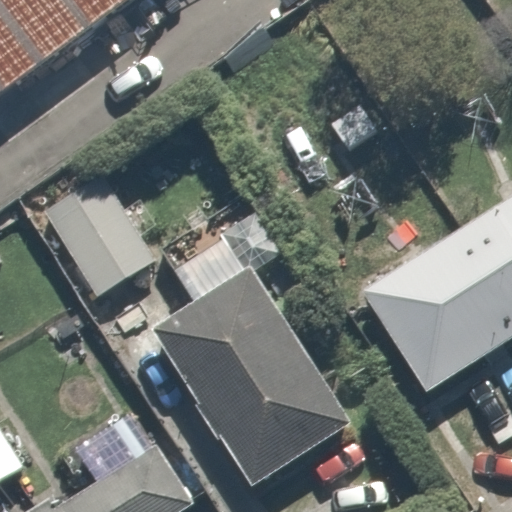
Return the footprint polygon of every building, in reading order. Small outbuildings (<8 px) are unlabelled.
[(0,0),(0,87),(113,0),(0,0)] [(104,175),(43,208),(97,305),(157,272),(104,175)] [(511,191),(354,297),(424,401),(511,342),(511,191)] [(255,283),(161,344),(254,488),(348,428),(255,283)] [(0,422),(0,490),(32,470),(0,422)] [(196,511),(155,450),(62,511),(196,511)] [(272,511),(257,489),(224,511),(272,511)]
